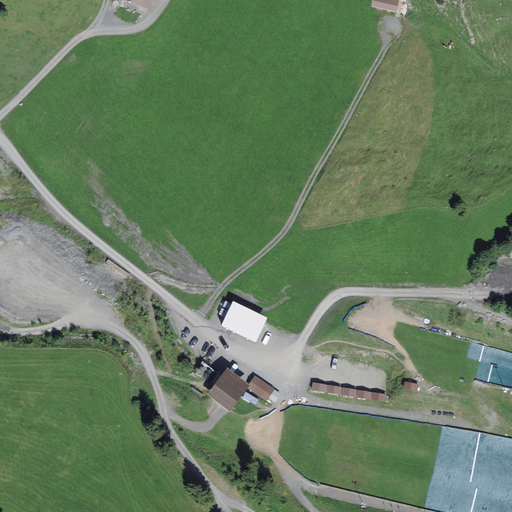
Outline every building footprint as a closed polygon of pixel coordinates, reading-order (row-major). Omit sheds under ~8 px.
[(117,0),(117,1),(149,14),(154,0),(117,0)] [(267,323),(233,306),(222,327),(256,345),(267,323)] [(215,346),(164,310),(160,316),(171,324),(165,332),(206,360),(215,346)] [(511,353),(472,344),(469,355),(481,358),(476,378),(511,387),(511,353)] [(245,389),(222,374),(204,400),(226,416),(245,389)] [(248,387),(254,390),(261,379),(255,376),(248,387)] [(260,396),(269,384),(262,380),(254,392),(260,396)] [(311,390),(386,403),(387,395),(313,382),(311,390)] [(405,382),(404,391),(419,392),(420,384),(405,382)]
